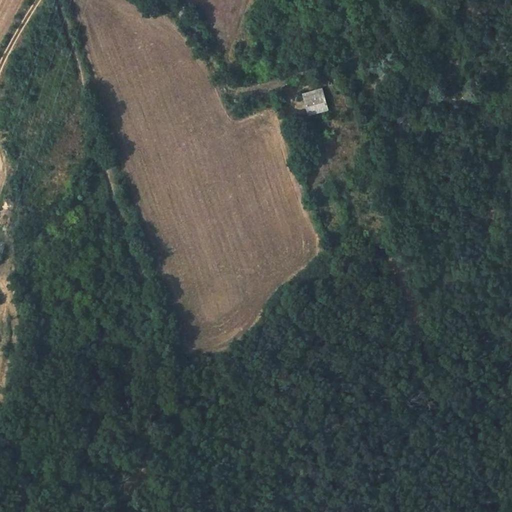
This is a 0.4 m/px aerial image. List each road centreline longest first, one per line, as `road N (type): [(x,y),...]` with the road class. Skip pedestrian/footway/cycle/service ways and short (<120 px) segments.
road 1 (track): [(58,0),(160,345),(158,435),(108,511)]
road 2 (track): [(149,0),(196,26),(227,83),(246,89),(415,35),(457,0)]
